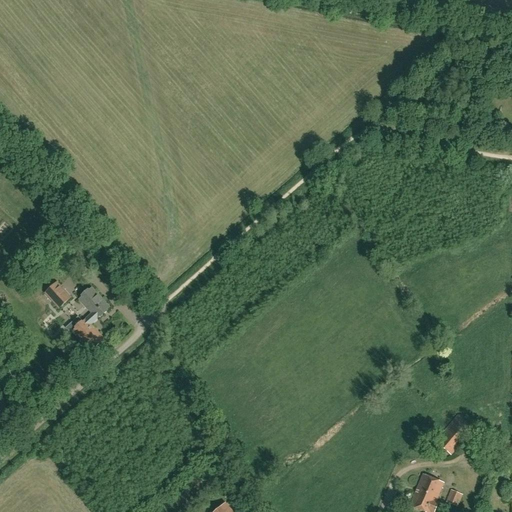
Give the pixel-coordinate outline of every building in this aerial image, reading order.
[(68,245),(78,236),(68,225),(58,234),(68,245)] [(57,284),(55,285),(52,281),(43,289),(47,293),(45,294),(59,309),(70,298),(57,284)] [(109,308),(91,289),(80,299),(92,313),(73,332),(81,341),(75,347),(84,356),(90,351),(103,339),(90,325),(109,308)] [(47,326),(51,331),(60,322),(56,317),(47,326)] [(459,444),(473,428),(458,416),(444,432),(445,433),(437,443),(451,455),(460,445),(459,444)] [(436,501),(443,483),(423,475),(410,506),(423,511),(434,511),(438,502),(436,501)] [(464,496),(451,491),(447,502),(459,507),(464,496)] [(233,511),(226,503),(214,511),(233,511)]
